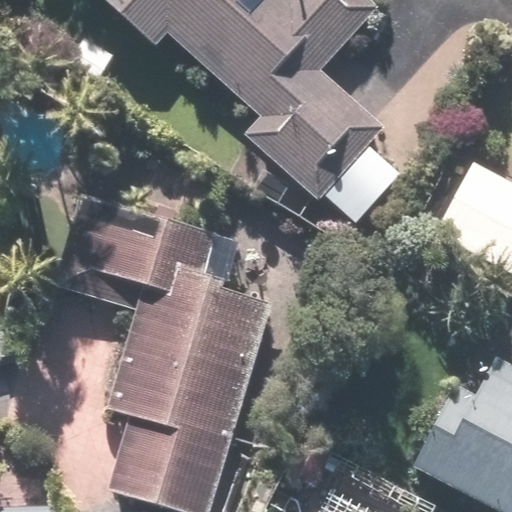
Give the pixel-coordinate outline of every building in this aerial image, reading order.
[(95,0),(154,54),(167,39),(259,124),(245,138),(318,206),(384,136),(320,76),(379,13),(364,0),(95,0)] [(511,187),(472,166),(433,240),(511,282),(511,187)] [(240,245),(79,198),(52,291),(136,315),(107,416),(130,423),(109,497),(160,511),(213,511),(273,309),(225,295),(240,245)] [(456,393),(414,474),(488,511),(511,511),(511,372),(495,364),(475,403),(456,393)] [(339,461),(302,443),(281,486),(317,504),(339,461)]
